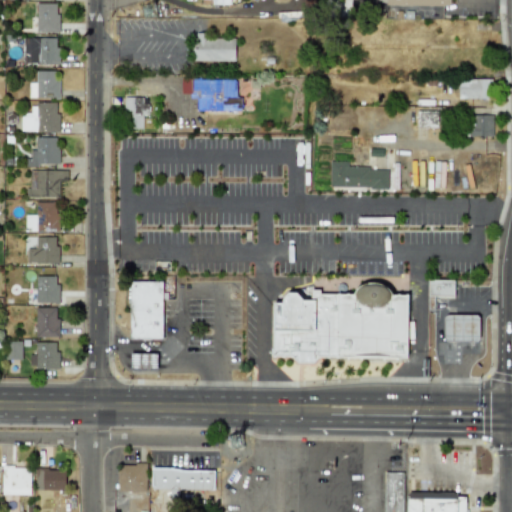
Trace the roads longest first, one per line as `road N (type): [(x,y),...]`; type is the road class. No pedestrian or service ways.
road 1 (residential): [(91,511),(94,0)]
road 2 (secondary): [(0,404),(273,409)]
road 3 (secondary): [(273,409),(306,420),(511,425)]
road 4 (secondary): [(511,401),(308,398),(273,409)]
road 5 (residential): [(0,435),(213,440)]
